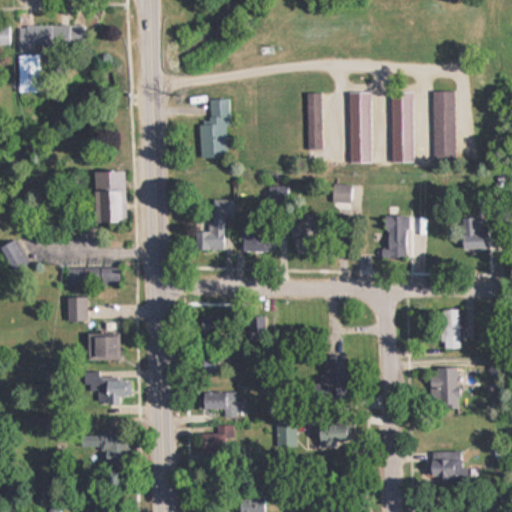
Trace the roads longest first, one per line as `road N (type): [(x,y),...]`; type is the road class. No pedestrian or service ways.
road 1 (residential): [(162,511),(148,0)]
road 2 (residential): [(493,282),(154,272)]
road 3 (residential): [(390,511),(387,321),(376,282)]
